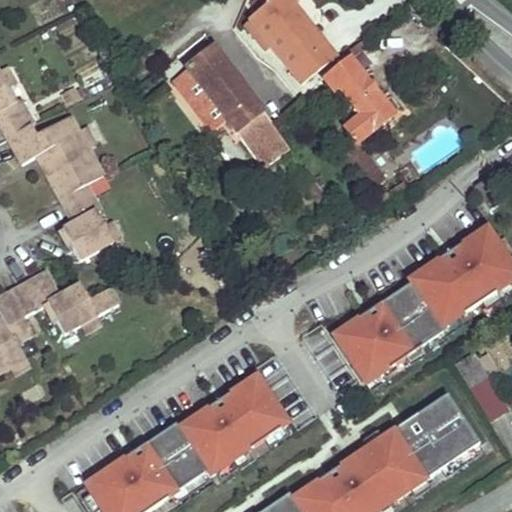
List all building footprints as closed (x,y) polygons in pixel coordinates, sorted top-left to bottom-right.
[(286,0),(278,0),(252,22),(246,27),(264,49),(270,44),(301,85),(333,60),(286,0)] [(35,80),(61,80),(62,40),(36,40),(35,80)] [(215,49),(188,70),(227,121),(260,164),(286,144),(274,128),(215,49)] [(349,62),(324,82),(333,94),(339,89),(360,116),(344,128),(350,135),(357,145),(393,116),(349,62)] [(6,67),(0,70),(0,73),(4,80),(9,89),(17,84),(6,67)] [(188,70),(174,81),(212,132),(227,121),(188,70)] [(9,89),(4,80),(0,82),(0,127),(7,140),(31,127),(35,125),(21,100),(17,101),(9,89)] [(31,127),(7,140),(23,167),(37,159),(60,203),(86,187),(102,178),(87,150),(77,133),(69,118),(37,136),(31,127)] [(85,129),(77,133),(87,150),(94,145),(85,129)] [(379,185),(384,181),(357,145),(350,135),(335,147),(370,192),(379,185)] [(370,192),(377,201),(386,194),(379,185),(370,192)] [(46,187),(28,195),(36,213),(54,206),(46,187)] [(86,187),(60,203),(73,226),(59,235),(68,253),(73,249),(80,263),(112,245),(103,228),(95,214),(100,211),(86,187)] [(111,224),(103,228),(112,245),(121,240),(111,224)] [(511,268),(487,231),(409,283),(411,287),(333,339),(363,384),(386,369),(388,372),(421,350),(419,347),(441,332),(439,329),(462,314),(464,317),(481,305),(511,284),(511,268)] [(44,274),(20,288),(35,315),(44,309),(54,326),(58,324),(65,337),(82,327),(97,318),(119,306),(110,291),(90,303),(81,287),(59,300),(44,274)] [(511,296),(511,284),(481,305),(487,313),(511,296)] [(0,312),(3,318),(0,319),(0,375),(10,370),(27,361),(19,346),(34,338),(25,321),(35,315),(20,288),(0,299),(0,312)] [(441,332),(445,337),(462,325),(459,321),(464,317),(462,314),(439,329),(441,332)] [(97,318),(82,327),(86,336),(101,327),(97,318)] [(419,347),(421,350),(426,347),(429,352),(447,340),(445,337),(441,332),(419,347)] [(403,363),(408,370),(423,360),(418,352),(403,363)] [(489,378),(474,355),(459,364),(474,387),(489,378)] [(27,361),(10,370),(16,378),(31,369),(27,361)] [(470,390),(474,387),(459,364),(455,367),(470,390)] [(363,384),(371,395),(388,384),(382,376),(388,372),(386,369),(363,384)] [(288,427),(256,379),(178,432),(176,428),(85,489),(91,497),(101,511),(152,511),(170,500),(202,478),(208,475),(210,479),(216,475),(248,453),(265,442),(283,430),(288,427)] [(289,498),(267,511),(382,511),(392,505),(411,493),(426,483),(441,473),(473,451),(479,447),(447,398),(382,442),(367,452),(292,502),(289,498)] [(288,438),(283,430),(265,442),(270,450),(288,438)] [(377,434),(362,444),(367,452),(382,442),(377,434)] [(478,459),(473,451),(441,473),(446,481),(478,459)] [(253,461),(248,453),(216,475),(221,483),(253,461)] [(170,500),(175,508),(208,486),(202,478),(170,500)] [(431,491),(426,483),(411,493),(416,501),(431,491)] [(101,511),(91,497),(83,502),(89,511),(101,511)]
